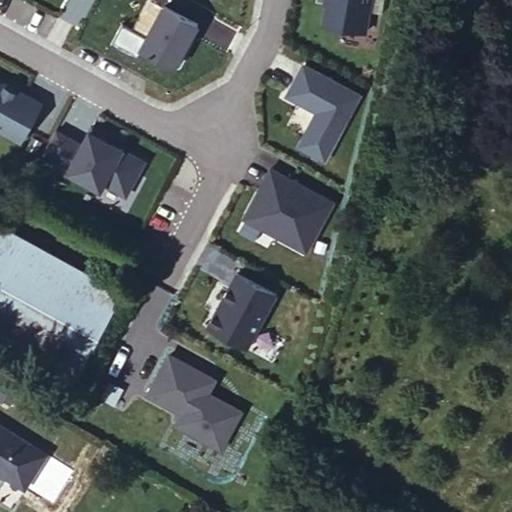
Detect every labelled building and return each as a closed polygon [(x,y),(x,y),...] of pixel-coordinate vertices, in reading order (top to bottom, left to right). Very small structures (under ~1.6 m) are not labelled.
[(133,0),(131,0),(121,19),(147,33),(151,25),(185,44),(208,1),(206,0),(164,0),(157,13),(133,0)] [(331,0),(332,2),(374,9),(375,0),(331,0)] [(306,122),(331,136),(367,71),(312,40),(295,71),(325,87),(306,122)] [(0,81),(0,127),(21,139),(40,105),(26,97),(28,94),(12,85),(10,87),(0,81)] [(55,128),(40,155),(99,188),(102,181),(124,193),(143,159),(108,140),(111,135),(92,124),(81,143),(55,128)] [(267,166),(271,168),(284,146),(279,144),(267,166)] [(267,166),(252,193),(313,227),(340,178),(284,146),(271,168),(267,166)] [(0,340),(73,382),(121,293),(0,224),(0,340)] [(215,301),(254,323),(284,269),(245,247),(215,301)] [(177,329),(154,370),(188,388),(182,400),(227,425),(248,386),(215,368),(223,354),(177,329)] [(15,397),(0,386),(0,404),(7,409),(15,397)] [(0,424),(0,472),(24,488),(46,454),(0,424)]
